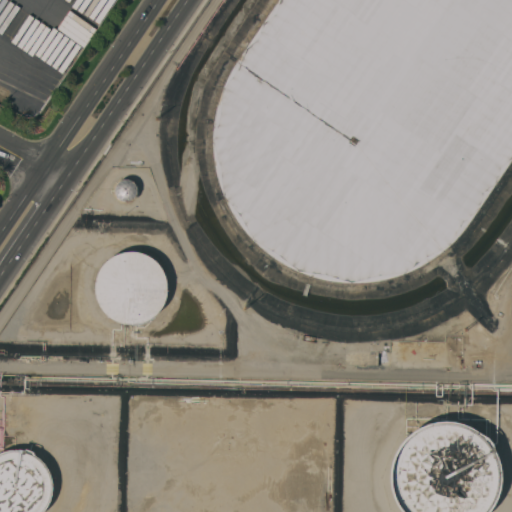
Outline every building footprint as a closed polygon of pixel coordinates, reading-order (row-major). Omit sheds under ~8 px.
[(421,289),(511,150),(511,0),(375,0),(381,1),(358,20),(341,0),(277,0),(208,106),(243,259),(421,289)] [(116,184),(118,182),(122,180),(127,180),(129,180),(133,183),(135,185),(136,190),(135,195),(134,198),(132,200),(126,201),(121,200),(118,199),(115,195),(114,193),(114,188),(116,184)] [(128,251),(136,251),(145,254),(152,259),(156,262),(159,266),(165,277),(166,283),(166,294),(165,300),(162,305),(158,312),(153,316),(143,321),(137,323),(130,324),(125,323),(119,322),(114,319),(106,314),(100,307),(97,301),(95,295),(94,288),(96,277),(99,270),(102,265),(107,260),(112,257),(118,253),(128,251)] [(477,418),(471,428),(484,436),(490,427),(477,418)] [(400,511),(395,503),(392,496),(390,489),(389,480),(389,472),(391,459),(393,455),(399,445),(405,438),(408,435),(419,427),(433,422),(440,421),(446,421),(459,423),(472,428),(482,434),(488,439),(492,444),(497,458),(500,471),(500,483),(498,494),(494,503),(488,511),(400,511)] [(35,455),(41,461),(46,466),(50,475),(52,481),(52,488),(50,500),(47,506),(43,511),(42,511),(0,511),(0,452),(6,451),(13,449),(18,450),(21,449),(27,450),(32,452),(35,455)]
